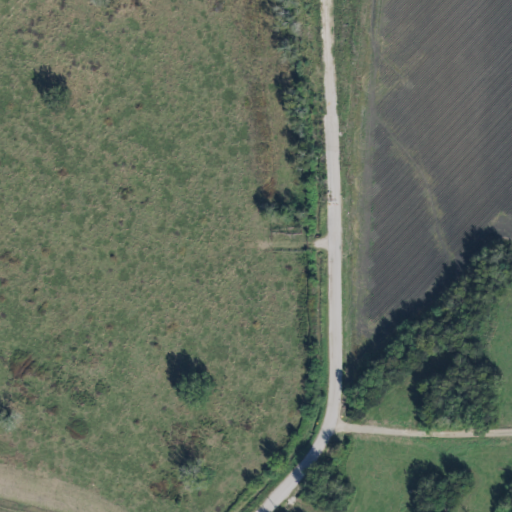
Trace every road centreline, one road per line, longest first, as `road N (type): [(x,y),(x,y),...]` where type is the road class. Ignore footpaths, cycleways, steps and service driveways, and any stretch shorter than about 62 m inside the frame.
road 1 (residential): [(334,313),(327,422),(257,511)]
road 2 (residential): [(327,422),(511,429)]
